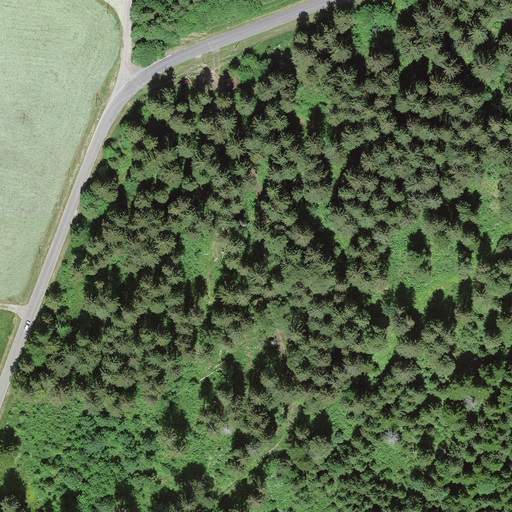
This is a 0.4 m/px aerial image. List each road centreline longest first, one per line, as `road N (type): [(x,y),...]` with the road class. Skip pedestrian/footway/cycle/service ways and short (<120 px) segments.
road 1 (tertiary): [(126,93),(84,173),(0,396)]
road 2 (tertiary): [(327,0),(148,73),(126,93)]
